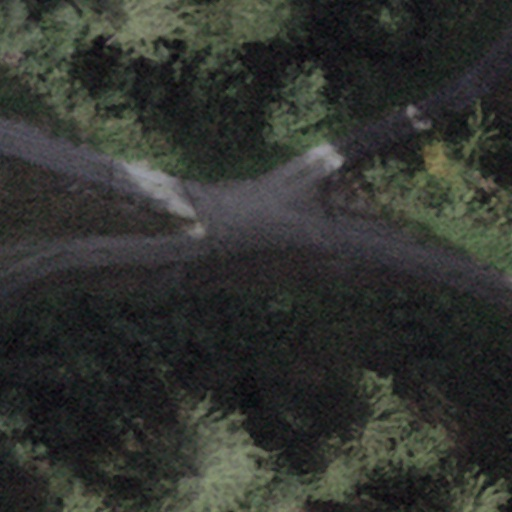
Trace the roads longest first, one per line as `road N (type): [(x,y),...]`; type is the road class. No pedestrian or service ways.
road 1 (track): [(511,45),(411,125),(259,212),(18,262),(0,278)]
road 2 (track): [(511,295),(466,269),(0,131)]
